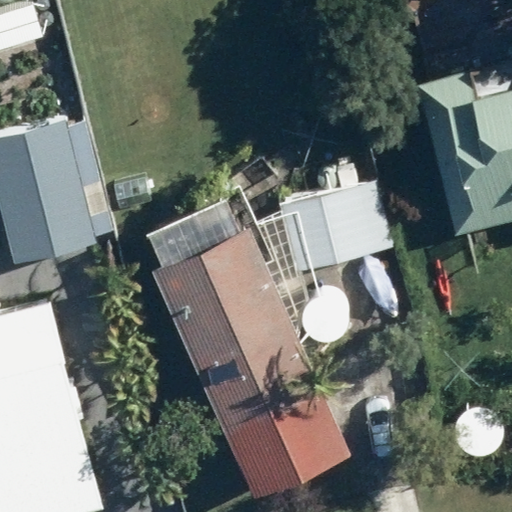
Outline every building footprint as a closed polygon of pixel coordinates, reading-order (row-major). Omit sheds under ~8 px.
[(0,79),(69,59),(52,6),(0,21),(0,79)] [(421,78),(457,229),(511,215),(511,44),(511,46),(511,62),(472,72),(471,66),(421,78)] [(0,131),(0,189),(16,256),(97,237),(67,114),(0,131)] [(362,178),(286,198),(303,265),(378,246),(362,178)] [(351,441),(250,214),(242,218),(228,185),(150,221),(164,254),(155,258),(256,483),(351,441)] [(0,511),(12,511),(104,491),(53,279),(4,290),(0,274),(0,511)]
